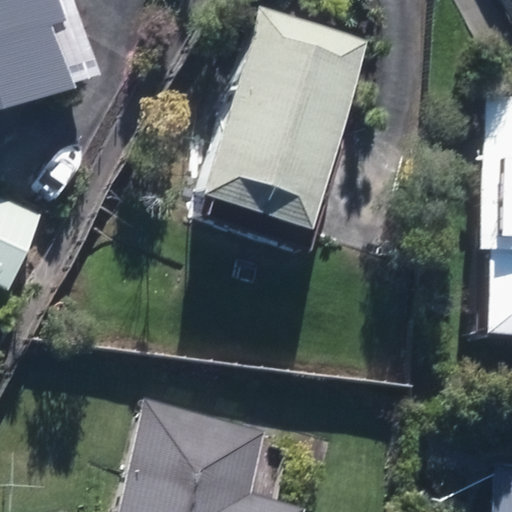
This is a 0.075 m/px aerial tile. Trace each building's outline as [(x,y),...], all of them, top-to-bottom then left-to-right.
[(0,0),(0,286),(34,215),(0,195),(0,109),(92,84),(66,0),(0,0)] [(296,234),(356,44),(240,8),(181,198),(296,234)] [(499,374),(511,375),(511,95),(474,94),(469,194),(463,193),(456,334),(501,336),(499,374)] [(141,389),(106,511),(289,511),(290,510),(233,493),(254,420),(141,389)] [(511,511),(511,483),(502,482),(500,511),(511,511)]
